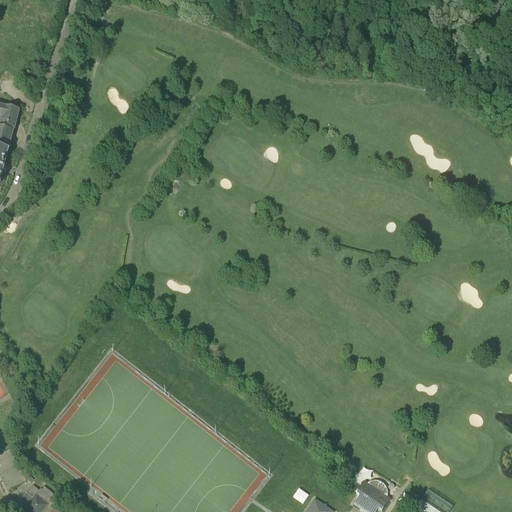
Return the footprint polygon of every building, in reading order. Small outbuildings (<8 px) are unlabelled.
[(0,149),(8,152),(19,111),(5,107),(0,105),(0,118),(2,119),(0,125),(0,149)] [(6,174),(8,167),(4,167),(8,152),(0,149),(0,184),(3,173),(6,174)] [(42,480),(37,476),(32,481),(37,485),(38,485),(39,484),(42,480)] [(371,489),(363,483),(355,495),(359,497),(353,506),(360,510),(360,511),(360,510),(362,511),(376,511),(378,510),(380,511),(382,511),(390,501),(384,497),(384,494),(382,490),(379,488),(375,488),(371,489)] [(39,492),(33,486),(26,494),(18,504),(24,509),(28,511),(63,511),(54,504),(56,502),(40,490),(39,492)] [(294,498),(304,504),(309,495),(299,489),(294,498)] [(417,509),(421,511),(450,511),(453,508),(428,493),(417,509)] [(330,511),(314,501),(306,511),(330,511)]
